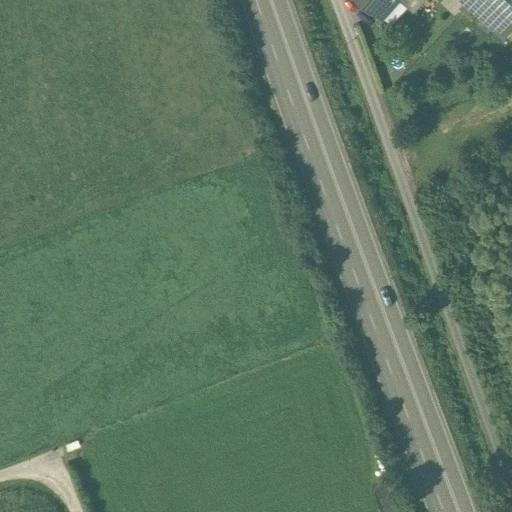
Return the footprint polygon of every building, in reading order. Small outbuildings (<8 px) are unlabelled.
[(396,0),(359,0),(380,18),(396,0)] [(422,0),(397,0),(411,12),(422,0)] [(460,8),(464,4),(459,0),(440,0),(441,0),(440,0),(437,0),(454,15),(460,8)] [(440,0),(441,0),(440,0),(459,0),(464,4),(460,8),(467,14),(471,10),(483,21),(480,25),(487,32),(491,27),(503,38),(511,28),(511,3),(505,12),(491,0),(440,0)] [(511,3),(511,0),(491,0),(505,12),(511,3)]
